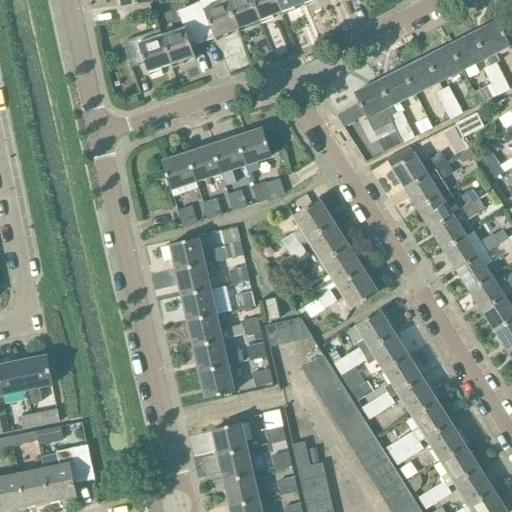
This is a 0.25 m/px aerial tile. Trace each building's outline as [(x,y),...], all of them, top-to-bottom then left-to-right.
[(151,2),(154,2),(153,0),(117,0),(119,8),(120,7),(122,19),(153,15),(151,2)] [(191,6),(204,43),(215,39),(216,41),(238,32),(225,1),(227,0),(226,0),(199,0),(200,2),(191,6)] [(226,0),(227,0),(225,1),(238,32),(260,24),(251,0),(226,0)] [(251,0),(260,24),(283,15),(276,0),(251,0)] [(276,0),(283,15),(305,6),(302,0),(276,0)] [(161,36),(172,68),(196,59),(192,48),(204,43),(191,6),(178,12),(184,28),(161,36)] [(490,66),(497,63),(499,62),(495,55),(510,47),(497,22),(473,35),(486,60),(487,59),(490,66)] [(159,31),(124,43),(133,68),(145,64),(149,77),(172,68),(161,36),(159,31)] [(473,35),(449,47),(462,72),(486,60),(473,35)] [(449,47),(425,59),(438,84),(462,72),(449,47)] [(425,59),(401,72),(414,97),(438,84),(425,59)] [(504,78),(497,63),(483,70),(491,84),(504,78)] [(401,72),(378,84),(391,109),(414,97),(401,72)] [(504,78),(491,84),(498,97),(511,91),(504,78)] [(378,84),(353,97),(366,122),(372,133),(391,123),(388,118),(394,115),(391,109),(378,84)] [(436,94),(444,108),(457,101),(449,87),(436,94)] [(457,101),(444,108),(450,121),(463,114),(457,101)] [(394,115),(388,118),(395,131),(408,124),(402,111),(394,115)] [(477,113),(454,125),(462,139),(484,128),(477,113)] [(415,138),(408,124),(395,131),(402,144),(415,138)] [(272,157),(263,130),(238,138),(247,166),(272,157)] [(238,138),(213,146),(222,174),(226,187),(236,184),(232,171),(247,166),(238,138)] [(213,146),(188,154),(197,182),(222,174),(213,146)] [(411,147),(387,160),(394,171),(406,190),(412,186),(447,164),(445,160),(441,154),(422,165),(421,164),(416,156),(411,147)] [(184,186),(195,182),(197,182),(188,154),(162,162),(174,198),(187,194),(184,186)] [(406,190),(419,211),(449,192),(442,180),(453,174),(447,164),(406,190)] [(252,187),(258,204),(286,195),(281,179),(267,184),(266,182),(252,187)] [(474,204),(480,200),(473,189),(467,193),(455,201),(449,192),(419,211),(432,231),(474,204)] [(242,191),(227,195),(234,214),(248,209),(242,191)] [(218,199),(202,203),(208,222),(223,218),(218,199)] [(280,242),(287,252),(333,223),(318,199),(293,215),(301,229),(280,242)] [(479,213),(486,209),(480,200),(474,204),(432,231),(444,251),(474,232),(467,222),(479,214),(479,213)] [(177,211),(183,229),(198,224),(193,206),(177,211)] [(287,252),(295,265),(308,256),(301,244),(308,240),(322,262),(348,246),(333,223),(287,252)] [(223,246),(226,260),(244,256),(237,228),(223,232),(226,245),(223,246)] [(444,251),(457,271),(506,240),(506,241),(508,239),(503,230),(494,236),(493,234),(480,242),(474,232),(444,251)] [(171,246),(177,272),(204,265),(204,264),(216,262),(214,251),(202,254),(199,239),(171,246)] [(506,255),(511,250),(511,244),(508,239),(506,241),(506,240),(457,271),(471,292),(493,278),(486,267),(506,255)] [(310,288),(316,299),(330,290),(337,285),(362,269),(348,246),(322,262),(330,274),(310,288)] [(257,264),(229,272),(232,286),(249,282),(248,281),(260,279),(257,264)] [(177,272),(182,297),(210,291),(219,289),(216,276),(207,278),(204,265),(177,272)] [(362,269),(337,285),(352,309),(377,293),(362,269)] [(471,292),(483,312),(511,293),(511,278),(505,282),(511,293),(505,297),(493,278),(471,292)] [(317,300),(303,309),(310,320),(338,302),(330,290),(316,299),(317,300)] [(210,291),(182,297),(188,322),(216,316),(230,313),(227,300),(213,303),(210,291)] [(235,297),(238,311),(254,307),(251,293),(235,297)] [(511,293),(483,312),(496,333),(511,322),(511,307),(511,293)] [(262,305),(267,323),(281,319),(276,298),(263,301),(261,301),(262,305)] [(356,327),(364,339),(355,345),(359,350),(362,355),(395,335),(380,312),(356,327)] [(194,348),(222,341),(261,333),(257,318),(240,322),(241,325),(219,330),(216,316),(188,322),(194,348)] [(289,321),(294,341),(310,337),(299,319),(289,321)] [(283,344),(294,341),(289,321),(278,324),(283,344)] [(511,322),(496,333),(509,352),(511,350),(511,322)] [(270,347),(283,344),(278,324),(265,327),(270,347)] [(362,355),(367,362),(369,365),(377,360),(385,372),(409,357),(395,335),(362,355)] [(222,341),(194,348),(199,373),(227,367),(243,363),(240,351),(225,355),(222,341)] [(264,343),(245,348),(248,362),(267,358),(264,343)] [(367,362),(362,355),(359,350),(348,357),(355,369),(367,362)] [(46,356),(20,361),(26,390),(28,389),(31,403),(42,401),(39,387),(52,384),(46,356)] [(310,381),(331,368),(324,356),(303,370),(310,381)] [(355,369),(348,357),(334,365),(342,377),(355,369)] [(409,357),(385,372),(392,384),(384,388),(388,392),(391,398),(398,394),(399,395),(423,379),(409,357)] [(20,361),(0,365),(0,390),(1,394),(26,390),(20,361)] [(199,373),(205,399),(233,393),(227,367),(199,373)] [(338,377),(331,368),(310,381),(316,391),(338,377)] [(269,369),(253,373),(256,388),(273,384),(269,369)] [(338,377),(316,391),(322,401),(344,387),(338,377)] [(399,395),(413,417),(437,402),(423,379),(399,395)] [(344,387),(322,401),(329,412),(351,398),(344,387)] [(388,392),(375,400),(382,412),(395,404),(388,392)] [(329,412),(335,422),(357,409),(351,398),(329,412)] [(369,420),(382,412),(374,401),(361,409),(369,420)] [(427,439),(451,424),(437,402),(413,417),(419,427),(413,432),(414,433),(420,443),(427,439)] [(357,409),(335,422),(342,433),(364,420),(357,409)] [(31,415),(34,428),(59,423),(57,410),(31,415)] [(34,428),(31,415),(21,417),(23,430),(34,428)] [(342,433),(349,443),(370,430),(364,420),(342,433)] [(212,431),(218,457),(247,451),(241,424),(212,431)] [(427,439),(441,462),(465,446),(451,424),(427,439)] [(36,432),(38,441),(63,436),(61,427),(36,432)] [(283,427),(266,431),(269,445),(286,441),(283,427)] [(370,430),(349,443),(356,455),(377,441),(370,430)] [(11,437),(13,446),(38,441),(36,432),(11,437)] [(414,433),(401,442),(412,458),(424,450),(420,443),(414,433)] [(0,438),(0,448),(13,446),(11,437),(0,438)] [(377,441),(356,455),(363,466),(384,452),(377,441)] [(297,470),(311,466),(305,442),(291,445),(297,470)] [(412,458),(401,442),(387,450),(397,466),(412,458)] [(43,469),(50,502),(75,497),(73,485),(95,481),(88,446),(56,452),(59,466),(43,469)] [(479,469),(465,446),(441,462),(448,474),(441,478),(445,483),(448,488),(479,469)] [(218,457),(224,483),(252,476),(247,451),(218,457)] [(272,457),(275,471),(292,467),(289,452),(272,457)] [(370,477),(391,463),(384,452),(363,466),(370,477)] [(399,475),(391,463),(370,477),(377,488),(399,475)] [(297,470),(300,483),(325,477),(322,464),(311,466),(297,470)] [(18,474),(25,507),(50,502),(43,469),(18,474)] [(455,484),(469,506),(493,491),(479,469),(455,484)] [(0,477),(0,511),(25,507),(18,474),(0,477)] [(399,475),(377,488),(384,499),(405,486),(399,475)] [(252,476),(224,483),(230,508),(258,502),(252,476)] [(303,494),(327,488),(325,477),(300,483),(303,494)] [(281,496),(298,492),(295,478),(277,482),(281,496)] [(445,483),(432,491),(439,502),(451,495),(448,488),(445,483)] [(405,486),(384,499),(391,511),(413,497),(405,486)] [(306,507),(330,501),(327,488),(303,494),(306,507)] [(426,510),(439,502),(432,491),(419,499),(426,510)] [(457,511),(506,511),(493,491),(469,506),(457,511)] [(413,497),(391,511),(411,511),(419,507),(413,497)] [(332,511),(330,501),(306,507),(307,511),(332,511)] [(230,508),(230,511),(260,511),(258,502),(230,508)] [(283,507),(284,511),(302,511),(301,503),(283,507)]
